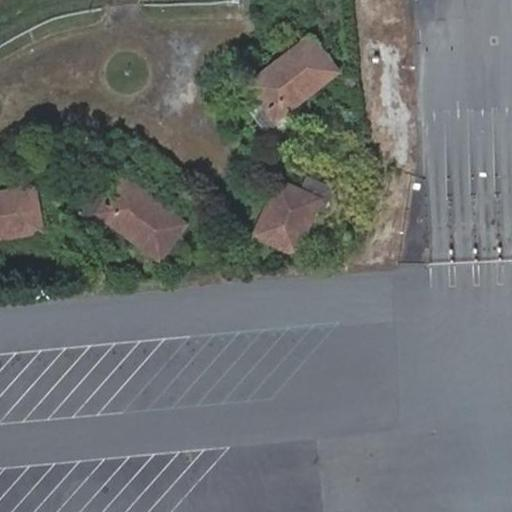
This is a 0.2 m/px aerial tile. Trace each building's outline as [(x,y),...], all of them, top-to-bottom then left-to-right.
[(285,114),(341,70),(313,35),(280,60),(286,68),(257,91),(266,103),(254,113),(273,136),(291,123),(285,114)] [(379,83),(391,87),(388,39),(366,39),(367,58),(378,58),(379,83)] [(280,60),(251,83),(257,91),(286,68),(280,60)] [(392,108),(391,87),(379,83),(381,108),(392,108)] [(356,139),(338,140),(340,155),(358,154),(356,139)] [(274,207),(266,203),(251,238),(291,257),(317,201),(327,206),(336,184),(310,171),(303,185),(287,178),(274,207)] [(278,174),(266,203),(274,207),(287,178),(278,174)] [(123,180),(117,189),(157,216),(162,207),(123,180)] [(157,216),(117,189),(109,202),(91,191),(75,216),(97,231),(91,239),(107,251),(119,232),(158,258),(183,223),(162,207),(157,216)] [(0,243),(34,239),(25,192),(0,195),(0,243)]
